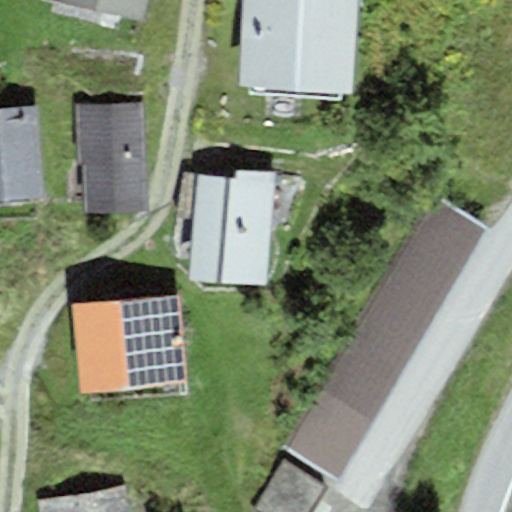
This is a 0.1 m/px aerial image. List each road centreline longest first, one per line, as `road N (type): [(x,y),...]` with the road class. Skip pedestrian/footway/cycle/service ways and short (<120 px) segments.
road 1 (residential): [(3,511),(27,345),(80,278),(151,227),(164,199),(192,0)]
road 2 (residential): [(324,511),(384,432),(511,211)]
